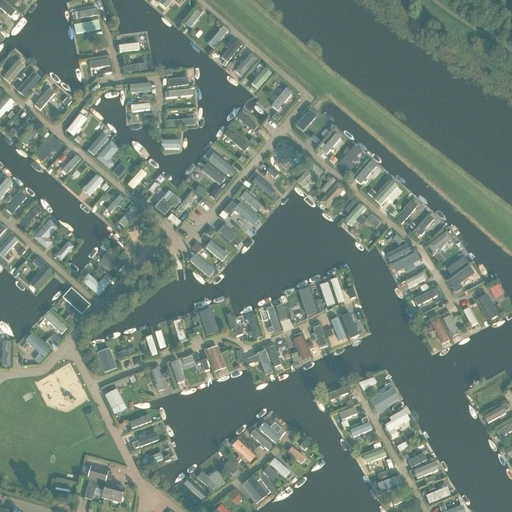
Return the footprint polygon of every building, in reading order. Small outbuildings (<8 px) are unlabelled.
[(16,12),(1,0),(0,0),(0,9),(11,18),(16,12)] [(174,0),(161,0),(158,4),(165,10),(174,0)] [(203,12),(198,8),(185,26),(190,29),(203,12)] [(78,12),(71,13),(72,21),(80,20),(80,19),(98,16),(97,9),(79,13),(78,12)] [(99,20),(73,26),(75,35),(100,29),(99,20)] [(229,32),(223,28),(211,42),(210,40),(207,44),(209,45),(208,46),(213,50),(229,32)] [(235,42),(232,40),(226,48),(229,50),(221,59),(224,62),(222,65),(224,67),(242,47),(236,42),(235,42)] [(139,45),(119,47),(120,54),(140,52),(139,45)] [(258,61),(251,55),(243,63),(242,62),(240,64),(241,66),(235,73),(242,79),(258,61)] [(109,59),(89,62),(90,71),(110,67),(109,59)] [(25,67),(18,61),(3,78),(10,84),(25,67)] [(231,70),(237,64),(234,61),(228,67),(231,70)] [(147,64),(122,67),(123,74),(147,71),(147,64)] [(271,75),(265,70),(251,86),(257,91),(271,75)] [(40,79),(33,73),(17,92),(24,98),(40,79)] [(21,83),(26,78),(22,75),(17,80),(21,83)] [(187,78),(167,81),(168,88),(188,86),(187,78)] [(150,84),(129,86),(130,94),(151,93),(150,84)] [(55,94),(49,89),(34,106),(40,111),(55,94)] [(192,90),(165,92),(165,98),(168,98),(169,99),(192,97),(192,90)] [(292,95),(286,90),(271,108),(277,113),(292,95)] [(14,103),(7,97),(0,105),(0,119),(6,112),(7,114),(13,107),(12,106),(14,103)] [(67,109),(72,103),(67,99),(62,105),(67,109)] [(149,104),(130,106),(131,113),(150,111),(149,104)] [(302,135),(317,117),(309,111),(294,128),(302,135)] [(260,130),(241,114),(237,119),(256,135),(260,130)] [(277,124),(282,119),(276,114),(272,119),(277,124)] [(54,123),(59,118),(55,115),(51,120),(54,123)] [(87,121),(80,115),(66,132),(73,137),(76,134),(78,135),(82,130),(80,129),(87,121)] [(22,122),(16,117),(11,123),(17,128),(22,122)] [(35,122),(30,117),(14,136),(19,141),(35,122)] [(196,120),(168,121),(168,128),(196,126),(196,120)] [(91,134),(97,126),(92,123),(86,131),(91,134)] [(41,131),(36,127),(21,143),(26,147),(41,131)] [(249,147),(228,131),(224,136),(245,153),(249,147)] [(109,140),(102,134),(87,151),(94,157),(109,140)] [(340,139),(335,135),(321,151),(326,156),(330,151),(331,152),(334,150),(332,148),(340,139)] [(314,138),(313,137),(310,141),(316,146),(320,142),(315,138),(314,138)] [(63,147),(52,138),(35,158),(43,164),(53,152),(57,155),(63,147)] [(82,143),(77,138),(74,142),(79,147),(82,143)] [(120,149),(111,141),(95,159),(109,171),(114,165),(110,161),(120,149)] [(180,142),(161,142),(161,150),(180,150),(180,142)] [(360,155),(353,149),(337,167),(347,176),(353,169),(350,166),(360,155)] [(337,152),(333,156),(339,161),(342,158),(337,152)] [(233,168),(214,154),(208,161),(227,176),(233,168)] [(81,161),(76,156),(62,171),(67,176),(81,161)] [(67,160),(63,157),(59,161),(62,165),(67,160)] [(337,162),(331,157),(328,161),(334,166),(337,162)] [(377,167),(371,162),(355,181),(360,186),(363,183),(365,184),(367,182),(365,180),(377,167)] [(315,181),(322,173),(313,164),(296,182),(303,188),(312,179),(315,181)] [(225,180),(207,165),(201,172),(219,186),(225,180)] [(279,176),(270,168),(266,173),(275,180),(279,176)] [(146,175),(141,170),(127,185),(133,190),(146,175)] [(103,181),(96,175),(81,191),(88,197),(103,181)] [(260,179),(257,177),(252,183),(269,197),(274,191),(264,183),(265,181),(262,178),(260,179)] [(156,191),(162,181),(156,178),(150,187),(156,191)] [(0,187),(0,186),(0,201),(13,185),(6,179),(0,187)] [(335,183),(331,179),(320,192),(324,196),(335,183)] [(398,188),(391,182),(374,201),(380,207),(398,188)] [(344,190),(337,183),(319,203),(326,210),(344,190)] [(202,199),(206,194),(199,188),(195,193),(202,199)] [(214,202),(222,192),(217,189),(210,198),(214,202)] [(376,196),(370,191),(366,195),(372,200),(376,196)] [(181,202),(169,192),(154,209),(164,217),(172,208),(174,209),(181,202)] [(262,207),(245,192),(240,198),(257,213),(262,207)] [(26,199),(21,194),(5,211),(11,216),(26,199)] [(107,204),(111,198),(107,195),(103,200),(107,204)] [(124,200),(119,196),(106,211),(110,215),(124,200)] [(178,213),(183,217),(196,201),(192,197),(178,213)] [(12,201),(9,198),(3,204),(6,207),(12,201)] [(346,215),(357,203),(351,198),(341,210),(346,215)] [(259,220),(240,204),(237,207),(231,202),(224,211),(230,217),(235,212),(253,227),(259,220)] [(417,207),(413,203),(396,221),(401,225),(417,207)] [(365,210),(359,204),(343,222),(349,228),(365,210)] [(41,211),(36,206),(20,224),(25,228),(41,211)] [(139,212),(133,207),(119,223),(125,228),(139,212)] [(398,215),(392,211),(388,215),(394,220),(398,215)] [(378,214),(363,231),(369,237),(384,220),(378,214)] [(434,220),(428,215),(412,233),(417,238),(419,236),(420,237),(424,232),(424,231),(434,220)] [(181,225),(171,217),(167,221),(177,229),(181,225)] [(59,228),(50,220),(33,239),(46,251),(53,243),(49,239),(59,228)] [(136,230),(141,222),(138,220),(132,228),(136,230)] [(237,237),(224,226),(218,233),(231,244),(237,237)] [(214,234),(209,230),(205,235),(211,239),(214,234)] [(452,240),(446,232),(427,247),(432,254),(452,240)] [(147,239),(141,234),(128,250),(134,255),(147,239)] [(17,242),(11,236),(0,248),(0,256),(2,258),(17,242)] [(403,243),(395,237),(392,242),(399,247),(403,243)] [(228,256),(211,241),(205,248),(222,263),(228,256)] [(74,248),(68,243),(56,257),(62,262),(74,248)] [(198,256),(203,250),(197,245),(192,251),(198,256)] [(406,245),(385,256),(389,263),(410,252),(406,245)] [(25,252),(20,248),(16,253),(21,257),(25,252)] [(416,253),(395,266),(399,272),(420,260),(416,253)] [(108,254),(100,263),(109,271),(113,267),(118,272),(123,266),(108,254)] [(215,271),(195,254),(189,262),(208,278),(215,271)] [(45,266),(37,259),(32,264),(40,271),(45,266)] [(450,277),(468,265),(464,259),(456,265),(454,263),(450,265),(452,267),(446,271),(450,277)] [(52,273),(45,267),(29,285),(36,292),(52,273)] [(417,273),(414,267),(409,270),(412,276),(417,273)] [(474,275),(468,267),(447,282),(456,294),(463,289),(460,285),(474,275)] [(101,279),(104,274),(99,270),(95,274),(101,279)] [(425,281),(421,274),(405,283),(408,290),(425,281)] [(98,284),(88,275),(84,279),(81,276),(78,280),(98,298),(110,284),(103,278),(98,284)] [(337,281),(331,283),(338,306),(345,304),(337,281)] [(328,285),(320,288),(327,309),(335,306),(328,285)] [(426,287),(425,286),(419,289),(422,294),(428,291),(428,290),(427,287),(426,287)] [(494,300),(502,296),(497,287),(489,292),(494,300)] [(307,317),(316,314),(308,288),(298,292),(307,317)] [(91,306),(71,289),(62,300),(74,310),(72,313),(78,319),(81,316),(82,317),(91,306)] [(437,297),(434,289),(413,300),(417,308),(437,297)] [(499,317),(487,295),(478,300),(490,322),(499,317)] [(296,302),(290,306),(294,313),(300,310),(296,302)] [(283,305),(276,307),(280,320),(286,318),(283,305)] [(274,308),(267,311),(267,312),(260,314),(263,322),(270,320),(272,329),(268,330),(270,335),(273,334),(280,332),(274,308)] [(477,325),(468,309),(463,312),(471,328),(477,325)] [(211,310),(199,314),(206,338),(219,334),(211,310)] [(67,329),(49,313),(43,319),(62,335),(67,329)] [(349,314),(341,317),(351,340),(359,337),(349,314)] [(447,314),(441,317),(443,320),(442,320),(452,338),(459,335),(449,317),(447,314)] [(254,315),(246,317),(250,332),(248,332),(249,337),(252,336),(253,340),(261,337),(254,315)] [(338,319),(330,322),(339,342),(346,339),(338,319)] [(450,341),(438,319),(430,323),(442,346),(450,341)] [(180,321),(173,323),(179,342),(186,340),(180,321)] [(320,326),(313,329),(320,350),(327,347),(320,326)] [(425,337),(432,333),(429,327),(422,330),(425,337)] [(331,331),(324,333),(326,340),(333,337),(331,331)] [(161,332),(155,334),(160,350),(166,348),(161,332)] [(51,352),(32,335),(25,342),(44,359),(51,352)] [(61,341),(55,336),(51,341),(57,346),(61,341)] [(152,336),(146,338),(152,357),(158,355),(152,336)] [(301,336),(293,340),(302,361),(310,358),(301,336)] [(285,349),(291,347),(289,340),(283,342),(285,349)] [(11,344),(3,343),(2,367),(10,367),(11,344)] [(133,345),(126,347),(129,355),(135,353),(133,345)] [(217,347),(206,351),(215,373),(226,369),(217,347)] [(274,347),(267,350),(275,369),(281,367),(278,359),(280,358),(279,355),(277,355),(274,347)] [(110,349),(97,354),(104,374),(117,369),(110,349)] [(126,351),(118,353),(120,360),(128,357),(126,351)] [(265,351),(259,353),(267,375),(273,372),(265,351)] [(44,361),(39,357),(34,362),(39,367),(44,361)] [(177,361),(170,364),(177,385),(185,382),(177,361)] [(206,361),(201,362),(204,373),(209,371),(206,361)] [(157,370),(150,372),(158,393),(165,391),(157,370)] [(376,384),(373,379),(357,385),(362,393),(376,384)] [(501,388),(498,382),(479,393),(482,399),(501,388)] [(348,394),(346,388),(326,396),(328,403),(348,394)] [(399,401),(392,390),(381,397),(380,395),(368,402),(377,416),(388,409),(387,408),(399,401)] [(126,410),(117,391),(104,397),(114,416),(126,410)] [(479,398),(476,393),(470,396),(473,401),(479,398)] [(505,415),(501,407),(482,418),(486,425),(505,415)] [(356,416),(354,409),(338,416),(341,423),(356,416)] [(409,423),(403,412),(388,420),(390,424),(384,428),(392,441),(398,437),(394,431),(409,423)] [(149,417),(129,424),(131,431),(152,423),(149,417)] [(270,429),(264,423),(258,430),(275,444),(286,433),(275,423),(270,429)] [(511,432),(511,423),(495,434),(499,440),(511,432)] [(371,431),(368,424),(349,432),(352,440),(371,431)] [(272,446),(254,431),(250,437),(261,446),(259,447),(263,450),(264,449),(268,452),(272,446)] [(138,441),(137,442),(140,449),(159,442),(156,435),(145,439),(144,436),(137,438),(138,441)] [(375,443),(373,437),(366,440),(369,446),(375,443)] [(256,458),(238,442),(232,449),(250,465),(256,458)] [(408,448),(405,443),(395,448),(398,454),(408,448)] [(306,460),(291,449),(287,455),(302,466),(306,460)] [(386,458),(383,450),(363,458),(365,466),(386,458)] [(404,463),(409,460),(405,453),(400,456),(404,463)] [(145,460),(142,462),(145,469),(163,461),(160,454),(149,459),(148,456),(144,457),(145,460)] [(426,462),(423,455),(407,463),(410,470),(426,462)] [(291,473),(275,460),(270,465),(286,479),(291,473)] [(239,471),(228,462),(223,468),(233,477),(239,471)] [(438,473),(434,465),(413,473),(416,482),(438,473)] [(89,481),(84,499),(92,501),(95,490),(104,492),(102,499),(120,504),(124,490),(106,485),(105,484),(108,472),(90,467),(86,480),(89,481)] [(279,477),(268,468),(263,474),(273,483),(279,477)] [(210,475),(206,478),(202,474),(197,479),(213,495),(218,490),(225,485),(216,473),(211,477),(210,475)] [(387,478),(385,473),(377,476),(379,481),(387,478)] [(399,477),(379,485),(382,492),(393,488),(394,491),(403,487),(399,477)] [(253,478),(242,487),(257,506),(268,497),(266,496),(270,493),(260,480),(256,483),(253,478)] [(207,496),(189,479),(184,486),(202,502),(207,496)] [(450,498),(447,490),(425,498),(428,506),(450,498)] [(408,495),(391,501),(393,507),(410,500),(408,495)]
